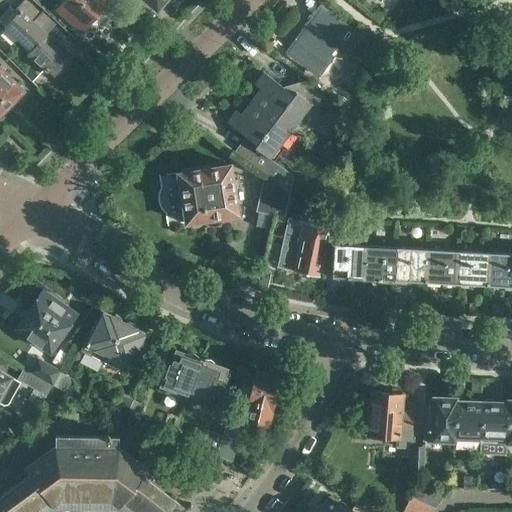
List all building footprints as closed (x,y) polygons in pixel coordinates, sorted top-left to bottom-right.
[(39,13),(24,0),(23,0),(14,11),(8,6),(0,16),(0,22),(22,42),(19,46),(44,68),(42,70),(46,73),(49,69),(48,68),(50,66),(56,71),(63,63),(58,58),(62,53),(44,36),(46,34),(53,25),(39,13)] [(63,0),(56,10),(81,32),(91,21),(97,16),(100,11),(109,0),(63,0)] [(146,0),(156,8),(163,0),(146,0)] [(319,75),(321,73),(327,77),(338,62),(332,58),(342,44),(351,50),(362,36),(321,5),(310,20),(312,23),(289,53),(319,75)] [(0,116),(5,112),(6,107),(23,89),(0,66),(0,116)] [(260,89),(252,100),(291,129),(311,103),(314,106),(322,95),(303,81),(293,94),(263,72),(254,84),(260,89)] [(360,99),(347,90),(337,103),(351,113),(360,99)] [(291,129),(252,100),(242,114),(235,109),(227,121),(245,135),(232,151),(257,171),(259,169),(263,172),(289,192),(293,175),(270,157),(291,129)] [(169,188),(170,193),(169,195),(172,207),(173,212),(183,210),(185,223),(188,222),(194,226),(203,220),(238,214),(229,164),(194,169),(194,167),(179,169),(179,172),(177,172),(179,186),(169,188)] [(289,192),(263,172),(255,210),(273,213),(274,208),(285,210),(289,192)] [(284,219),(285,211),(276,209),(274,217),(284,219)] [(329,227),(288,218),(277,266),(318,275),(326,243),(325,242),(329,227)] [(331,276),(362,278),(365,244),(332,242),(331,276)] [(365,244),(362,278),(395,279),(397,246),(365,244)] [(397,246),(395,279),(424,281),(426,248),(397,246)] [(426,248),(424,281),(455,283),(457,249),(426,248)] [(457,249),(455,283),(486,285),(488,251),(457,249)] [(511,252),(488,251),(486,285),(511,286),(511,252)] [(62,304),(42,290),(15,327),(50,352),(71,322),(71,321),(76,313),(62,303),(62,304)] [(435,300),(423,299),(422,310),(434,311),(435,300)] [(479,303),(468,302),(468,311),(479,311),(479,303)] [(493,313),(501,313),(502,305),(494,305),(493,313)] [(81,350),(103,361),(123,321),(121,321),(120,317),(114,314),(110,315),(101,311),(81,350)] [(123,321),(103,361),(125,372),(145,333),(135,328),(134,324),(128,320),(124,322),(123,321)] [(164,377),(160,385),(188,395),(202,357),(198,356),(194,352),(188,352),(186,354),(176,350),(173,357),(170,356),(163,376),(164,377)] [(29,370),(32,372),(51,383),(59,370),(36,357),(29,370)] [(188,395),(214,405),(218,393),(219,394),(225,377),(221,376),(225,368),(214,364),(215,361),(210,358),(204,358),(202,357),(188,395)] [(24,378),(29,367),(24,364),(19,375),(24,378)] [(20,381),(0,369),(0,401),(3,403),(8,402),(20,381)] [(51,384),(52,384),(63,390),(71,376),(59,369),(59,370),(51,383),(51,384)] [(257,373),(254,373),(242,418),(268,425),(279,379),(276,378),(277,375),(258,370),(257,373)] [(51,383),(32,372),(26,384),(46,395),(52,384),(51,384),(51,383)] [(401,393),(378,391),(377,411),(369,411),(368,427),(376,428),(375,435),(398,437),(398,445),(412,445),(412,431),(413,411),(400,411),(401,393)] [(114,406),(126,411),(132,398),(119,393),(114,406)] [(424,439),(453,441),(454,398),(426,397),(424,439)] [(139,416),(144,403),(133,399),(132,398),(126,411),(139,416)] [(454,398),(453,441),(454,441),(454,440),(480,441),(481,401),(478,401),(476,399),(470,398),(468,400),(456,400),(456,398),(454,398)] [(481,401),(480,441),(504,441),(504,442),(505,442),(507,399),(506,399),(506,402),(494,401),(492,399),(486,399),(484,401),(481,401)] [(0,467),(50,422),(45,417),(0,457),(0,467)] [(207,429),(199,449),(215,455),(215,454),(219,444),(223,431),(215,428),(214,432),(207,429)] [(0,495),(0,500),(8,511),(162,511),(172,499),(170,497),(141,475),(146,469),(117,446),(117,436),(109,435),(107,433),(104,436),(54,435),(54,447),(25,468),(30,474),(0,495)] [(227,447),(219,444),(215,454),(223,457),(227,447)] [(423,445),(412,444),(411,469),(422,470),(423,445)] [(410,497),(411,497),(434,507),(443,497),(415,485),(410,497)] [(372,511),(359,502),(354,509),(342,501),(339,505),(328,497),(323,503),(320,504),(314,511),(372,511)]
